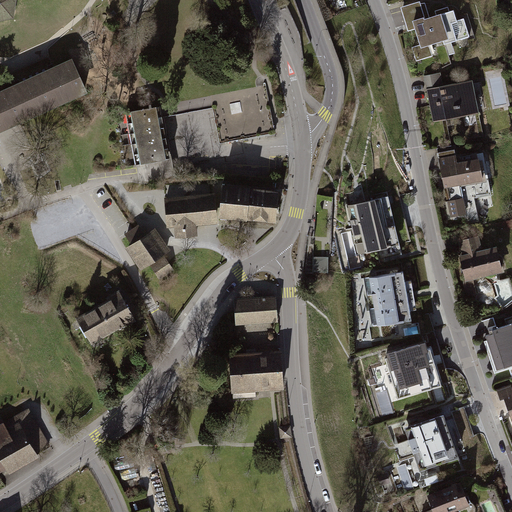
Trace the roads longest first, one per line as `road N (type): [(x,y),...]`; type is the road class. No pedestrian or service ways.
road 1 (residential): [(511,483),(441,264),(375,0)]
road 2 (tertiary): [(270,252),(225,288),(140,404),(0,505)]
road 3 (tertiary): [(322,511),(294,384),(289,292),(270,252)]
road 4 (tertiary): [(304,0),(332,96),(318,125),(301,136)]
road 5 (tertiary): [(301,136),(282,56),(258,0)]
road 6 (tertiary): [(301,136),(296,213),(270,252)]
